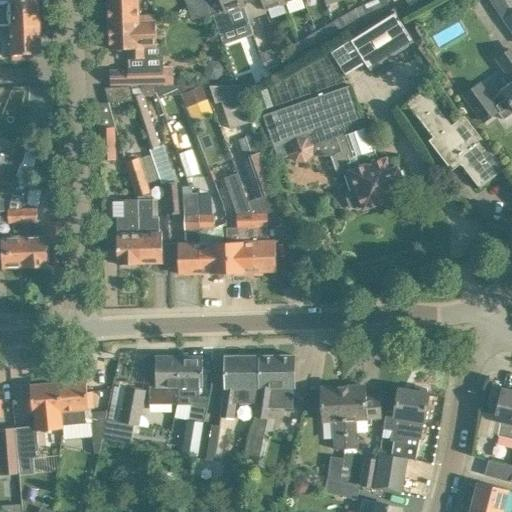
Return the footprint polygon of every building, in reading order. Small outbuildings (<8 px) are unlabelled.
[(0,0),(0,26),(11,26),(39,25),(37,0),(0,0)] [(108,0),(109,22),(140,20),(139,0),(108,0)] [(189,0),(196,18),(212,15),(205,0),(189,0)] [(205,0),(212,15),(217,30),(248,18),(247,15),(241,0),(205,0)] [(241,0),(247,15),(266,9),(263,0),(241,0)] [(263,0),(266,9),(285,2),(284,0),(263,0)] [(373,0),(363,5),(367,13),(382,6),(378,0),(373,0)] [(511,0),(491,0),(504,17),(511,27),(511,28),(511,0)] [(355,8),(343,16),(347,23),(358,16),(367,13),(363,5),(355,8)] [(349,37),(351,39),(365,62),(370,70),(414,42),(393,10),(349,37)] [(343,16),(322,28),(327,35),(347,23),(343,16)] [(157,48),(156,20),(109,22),(110,49),(127,48),(128,59),(146,58),(146,49),(157,48)] [(39,25),(11,26),(12,59),(28,58),(28,53),(40,53),(39,25)] [(322,28),(302,40),(306,47),(327,35),(322,28)] [(346,74),(365,62),(351,39),(332,51),(346,74)] [(287,49),(291,56),(306,47),(302,40),(287,49)] [(480,81),(463,93),(484,122),(498,112),(504,120),(506,119),(505,119),(511,113),(511,46),(495,59),(511,81),(511,84),(493,98),(487,90),(480,81)] [(263,63),(268,70),(279,64),(274,56),(263,63)] [(164,65),(128,66),(128,69),(129,82),(153,81),(170,81),(173,81),(172,64),(164,65)] [(486,76),(480,81),(487,90),(493,86),(486,76)] [(153,81),(141,83),(144,93),(156,90),(154,85),(154,84),(153,81)] [(170,81),(153,81),(156,90),(157,92),(158,94),(171,94),(170,81)] [(201,83),(181,91),(193,121),(214,113),(209,102),(201,83)] [(238,83),(209,84),(215,102),(222,100),(230,128),(250,122),(238,83)] [(351,84),(263,114),(278,156),(278,157),(289,153),(295,161),(306,162),(314,155),(314,154),(315,145),(337,137),(342,151),(338,153),(334,156),(334,159),(337,170),(341,174),(345,174),(351,190),(348,193),(347,197),(349,205),(353,208),(358,209),(399,195),(395,184),(403,182),(398,167),(393,168),(390,169),(389,166),(386,158),(379,161),(374,148),(372,149),(365,128),(366,127),(351,84)] [(125,86),(105,87),(108,102),(128,100),(134,100),(129,85),(125,86)] [(504,168),(464,115),(451,125),(424,90),(408,103),(434,136),(429,140),(452,170),(460,163),(479,187),(504,168)] [(144,94),(134,97),(136,103),(151,149),(160,146),(160,144),(144,94)] [(106,102),(98,103),(100,155),(115,154),(113,126),(106,102)] [(160,146),(151,149),(162,182),(165,182),(168,214),(180,213),(177,181),(174,169),(172,170),(164,145),(160,146)] [(246,156),(242,157),(256,198),(262,196),(273,192),(274,192),(260,151),(246,156)] [(0,152),(0,182),(9,155),(0,152)] [(139,157),(127,161),(128,164),(130,171),(138,199),(137,199),(138,205),(140,263),(163,262),(162,242),(162,230),(160,230),(159,216),(153,216),(153,198),(152,198),(150,192),(151,192),(148,182),(140,158),(139,157)] [(230,240),(231,272),(235,272),(237,274),(243,274),(246,272),(254,271),(253,213),(252,211),(238,172),(224,177),(237,213),(237,218),(238,226),(229,226),(230,240)] [(2,267),(25,266),(23,208),(20,208),(22,202),(23,202),(27,186),(17,183),(10,209),(9,209),(9,222),(15,221),(15,236),(1,236),(2,267)] [(23,208),(25,266),(48,265),(47,241),(61,240),(60,220),(60,186),(47,186),(48,215),(46,215),(47,234),(39,234),(38,220),(38,208),(23,208)] [(179,274),(201,273),(199,215),(200,215),(199,200),(199,192),(184,193),(186,242),(178,242),(179,274)] [(125,217),(116,217),(118,264),(121,263),(122,266),(130,265),(131,263),(140,263),(138,205),(137,199),(124,199),(125,217)] [(199,215),(201,273),(231,272),(230,240),(210,241),(210,228),(215,228),(214,200),(199,200),(200,215),(199,215)] [(253,213),(254,271),(276,271),(275,239),(268,240),(267,211),(252,211),(253,213)] [(235,403),(256,403),(258,387),(259,387),(259,354),(225,355),(225,388),(221,416),(233,418),(235,403)] [(258,387),(256,403),(255,413),(267,415),(269,416),(271,405),(291,405),(290,387),(295,387),(294,354),(259,354),(259,387),(258,387)] [(149,404),(176,404),(179,386),(179,356),(156,355),(156,385),(149,385),(149,404)] [(203,356),(179,356),(179,386),(176,404),(191,404),(191,397),(200,397),(200,386),(203,386),(203,356)] [(62,420),(61,428),(64,428),(63,424),(86,422),(85,408),(89,407),(86,380),(58,383),(62,420)] [(44,430),(61,428),(62,420),(58,383),(30,386),(31,397),(26,398),(27,406),(28,413),(42,412),(44,430)] [(346,443),(346,448),(356,447),(356,431),(368,431),(368,418),(380,418),(380,395),(366,395),(366,385),(342,386),(344,439),(342,439),(342,444),(346,443)] [(128,386),(121,421),(121,422),(134,424),(138,425),(146,390),(128,386)] [(332,448),(346,448),(346,443),(342,444),(342,439),(344,439),(342,386),(319,386),(320,419),(331,419),(332,448)] [(422,438),(424,420),(429,393),(399,388),(397,404),(395,412),(386,410),(383,428),(392,430),(391,440),(404,441),(404,436),(422,438)] [(492,434),(511,438),(511,391),(502,389),(497,414),(484,411),(478,434),(492,437),(492,434)] [(105,419),(107,411),(91,412),(94,444),(101,444),(102,437),(105,419)] [(267,418),(253,415),(242,467),(256,470),(267,418)] [(204,422),(188,418),(182,453),(197,456),(204,422)] [(105,419),(102,437),(130,442),(134,424),(121,422),(105,419)] [(221,425),(204,422),(197,456),(215,460),(221,425)] [(0,425),(0,455),(12,455),(10,424),(0,425)] [(34,425),(15,426),(18,456),(33,455),(37,455),(35,430),(34,425)] [(283,425),(276,458),(291,461),(298,428),(283,425)] [(140,426),(139,434),(151,436),(152,428),(140,426)] [(380,459),(375,487),(402,492),(409,455),(381,451),(379,459),(380,459)] [(331,456),(328,477),(341,480),(344,457),(331,456)] [(360,484),(375,487),(380,459),(379,459),(365,456),(360,484)] [(484,474),(511,480),(511,475),(511,465),(488,459),(484,474)] [(341,480),(328,477),(324,491),(357,499),(360,485),(341,480)] [(479,481),(472,505),(499,511),(501,511),(508,489),(479,481)] [(362,498),(358,511),(400,511),(401,508),(376,501),(376,502),(362,498)]
